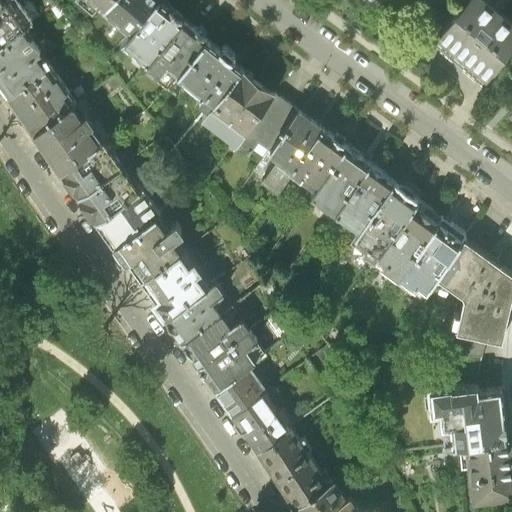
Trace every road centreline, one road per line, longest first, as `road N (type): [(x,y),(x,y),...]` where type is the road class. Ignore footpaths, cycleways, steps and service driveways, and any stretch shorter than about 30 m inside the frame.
road 1 (residential): [(0,122),(271,511)]
road 2 (residential): [(271,0),(511,180)]
